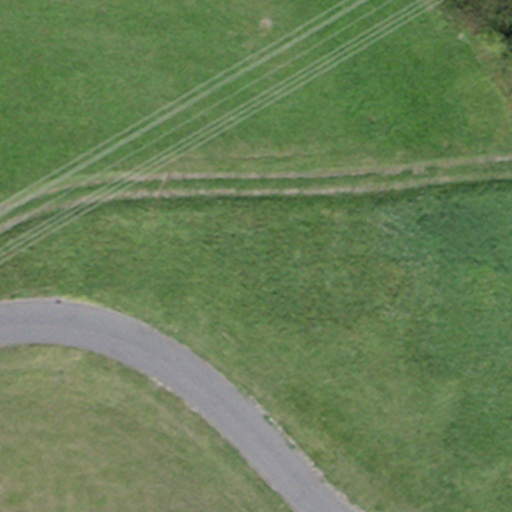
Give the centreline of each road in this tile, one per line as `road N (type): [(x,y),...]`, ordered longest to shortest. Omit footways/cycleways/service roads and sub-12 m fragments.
road 1 (track): [(0,209),(7,199),(511,180)]
road 2 (tertiary): [(0,325),(24,319),(156,351),(351,511)]
